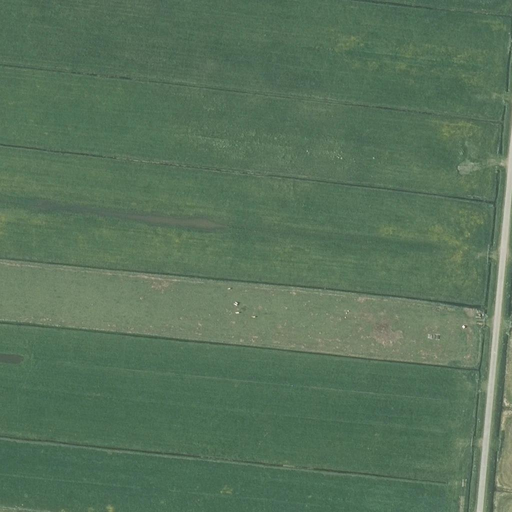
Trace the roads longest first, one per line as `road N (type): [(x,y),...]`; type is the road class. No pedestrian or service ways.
road 1 (track): [(0,167),(458,237),(511,256)]
road 2 (track): [(0,374),(493,386)]
road 3 (unclassified): [(482,511),(511,183)]
